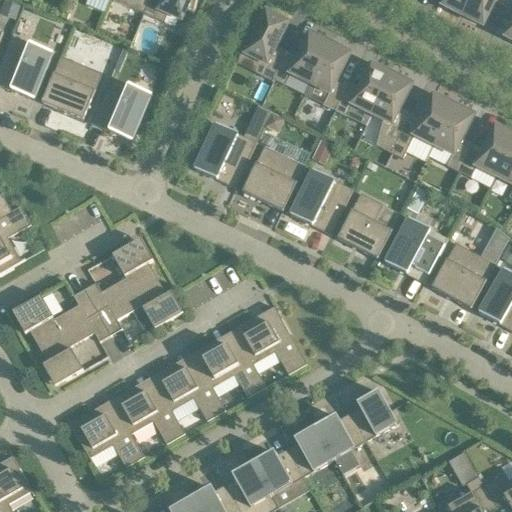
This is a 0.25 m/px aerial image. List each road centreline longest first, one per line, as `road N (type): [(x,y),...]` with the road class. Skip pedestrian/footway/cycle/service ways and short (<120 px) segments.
road 1 (residential): [(102,511),(399,330)]
road 2 (residential): [(399,330),(146,193)]
road 3 (residential): [(31,418),(254,295)]
road 4 (residential): [(146,193),(233,0)]
road 5 (residential): [(511,95),(326,0)]
road 6 (residential): [(146,193),(0,140)]
road 7 (residential): [(0,298),(130,229)]
road 8 (residential): [(399,330),(511,390)]
